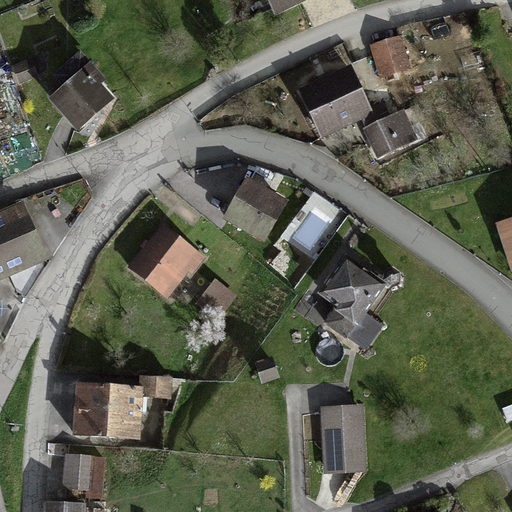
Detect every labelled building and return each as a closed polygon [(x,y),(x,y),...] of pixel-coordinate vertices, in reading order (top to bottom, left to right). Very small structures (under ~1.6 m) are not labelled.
[(396,41),(371,49),(380,79),(405,71),(396,41)] [(55,78),(64,89),(87,68),(78,58),(55,78)] [(64,89),(55,98),(84,130),(117,101),(87,68),(64,89)] [(351,71),(303,92),(322,134),(370,113),(351,71)] [(403,115),(365,132),(377,156),(414,139),(403,115)] [(249,184),(230,220),(268,240),(287,205),(249,184)] [(0,278),(48,258),(24,202),(0,212),(0,278)] [(511,224),(499,228),(511,269),(511,268),(511,224)] [(165,230),(132,267),(170,301),(203,263),(165,230)] [(292,256),(283,273),(297,281),(306,264),(292,256)] [(350,261),(330,294),(365,315),(385,282),(350,261)] [(235,297),(216,283),(201,304),(219,318),(235,297)] [(335,316),(328,326),(345,337),(351,326),(335,316)] [(276,361),(260,364),(263,379),(279,376),(276,361)] [(81,387),(76,432),(137,439),(142,394),(81,387)] [(360,407),(324,409),(327,473),(364,471),(360,407)] [(69,457),(66,488),(90,490),(93,459),(69,457)]
